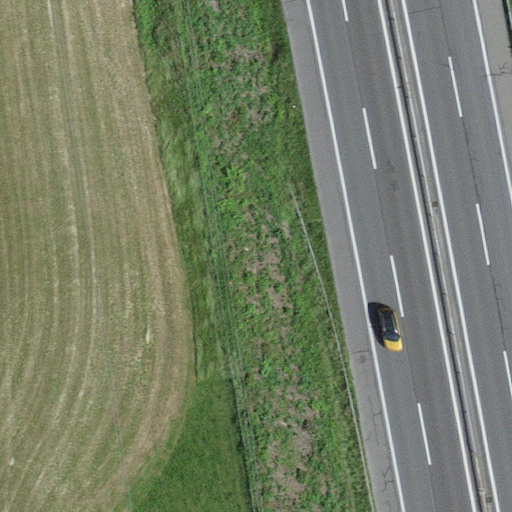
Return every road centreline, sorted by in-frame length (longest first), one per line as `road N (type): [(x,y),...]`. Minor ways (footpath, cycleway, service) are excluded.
road 1 (motorway): [(341,0),(437,511)]
road 2 (motorway): [(511,403),(435,0)]
